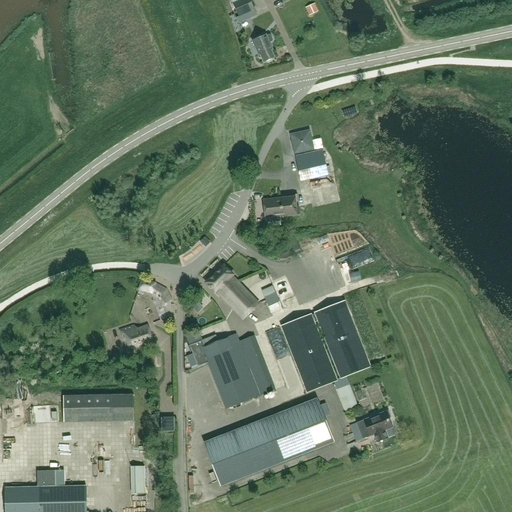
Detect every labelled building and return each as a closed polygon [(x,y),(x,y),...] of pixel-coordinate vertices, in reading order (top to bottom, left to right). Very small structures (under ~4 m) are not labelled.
[(250,0),(237,0),(232,3),(238,16),(254,9),(250,0)] [(266,34),(252,40),(261,63),(274,57),(271,50),(272,49),(269,42),(272,41),(272,39),(270,35),(269,34),(266,35),(266,34)] [(289,134),(294,154),(314,150),(310,129),(289,134)] [(322,149),(295,156),(300,181),(328,175),(322,149)] [(280,225),(279,216),(299,214),(298,206),(293,207),(292,197),(263,200),(265,218),(268,218),(269,226),(280,225)] [(330,235),(292,237),(292,245),(320,243),(320,251),(331,250),(330,235)] [(242,318),(258,303),(231,276),(233,275),(224,266),(206,284),(215,292),(216,291),(242,318)] [(359,271),(349,274),(352,283),(361,280),(359,271)] [(142,279),(139,288),(139,289),(152,293),(161,320),(171,315),(167,302),(169,301),(166,289),(155,283),(142,279)] [(272,286),(262,290),(269,306),(279,301),(272,286)] [(370,366),(344,302),(315,313),(340,378),(370,366)] [(311,315),(281,327),(307,392),(336,380),(311,315)] [(133,325),(120,330),(123,340),(126,339),(129,349),(153,341),(147,325),(135,329),(133,325)] [(202,340),(191,345),(189,345),(198,367),(208,363),(226,408),(275,389),(254,337),(239,342),(236,334),(205,346),(202,340)] [(63,396),(63,422),(134,420),(133,394),(63,396)] [(333,442),(316,399),(204,443),(221,486),(333,442)] [(220,432),(260,416),(257,410),(225,423),(214,428),(216,433),(220,432)] [(391,417),(388,410),(356,423),(362,439),(374,435),(376,440),(387,436),(385,430),(393,427),(389,418),(391,417)] [(75,435),(66,433),(64,441),(73,444),(75,435)] [(131,494),(145,494),(144,465),(130,465),(131,494)] [(163,467),(152,467),(152,485),(162,485),(163,467)] [(37,471),(37,487),(5,488),(5,511),(86,511),(86,486),(55,486),(55,470),(37,471)]
